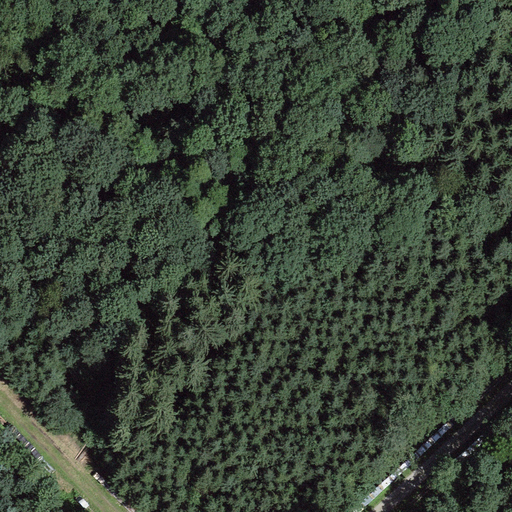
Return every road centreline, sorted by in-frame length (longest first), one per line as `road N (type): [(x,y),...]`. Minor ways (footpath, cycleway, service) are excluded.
road 1 (track): [(511,393),(389,511)]
road 2 (track): [(112,511),(0,395)]
